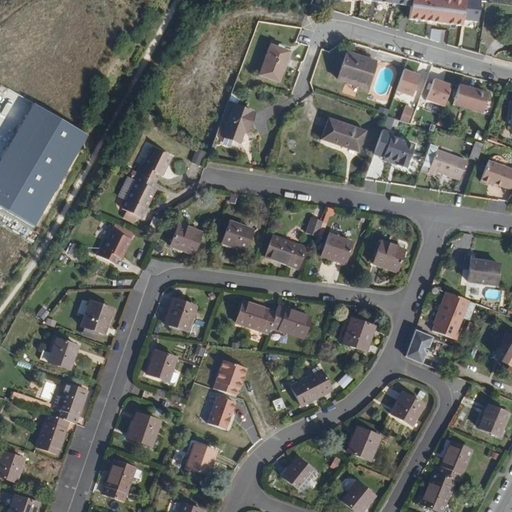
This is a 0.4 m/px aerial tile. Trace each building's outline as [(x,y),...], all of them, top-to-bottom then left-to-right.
[(463,0),(410,0),(409,6),(407,19),(459,27),(460,21),(463,0)] [(478,2),(465,0),(463,0),(460,21),(475,23),(478,2)] [(445,30),(432,29),(431,39),(443,44),(445,30)] [(280,83),(290,54),(270,47),(260,76),(280,83)] [(366,89),(374,63),(347,54),(338,79),(366,89)] [(412,96),(419,77),(403,70),(396,91),(412,96)] [(444,107),(451,85),(434,79),(426,101),(444,107)] [(482,113),(487,94),(458,86),(453,105),(482,113)] [(82,132),(20,98),(0,134),(0,204),(33,222),(82,132)] [(248,133),(255,114),(234,106),(223,138),(240,144),(244,132),(248,133)] [(413,110),(406,108),(401,121),(408,124),(413,110)] [(358,151),(364,132),(327,119),(320,140),(339,146),(340,145),(358,151)] [(393,133),(384,129),(374,154),(382,158),(382,160),(396,165),(397,164),(407,168),(415,144),(392,135),(393,133)] [(483,145),(475,142),(469,159),(476,162),(483,145)] [(430,145),(421,170),(428,173),(436,149),(436,148),(430,145)] [(172,158),(152,148),(142,166),(141,166),(137,174),(154,183),(158,176),(162,178),(172,158)] [(466,160),(436,149),(428,173),(436,176),(437,173),(459,181),(466,160)] [(511,171),(486,162),(480,182),(492,187),(493,185),(511,191),(511,171)] [(154,183),(137,174),(134,180),(133,181),(134,182),(130,191),(126,199),(120,210),(125,212),(135,217),(141,220),(155,192),(151,189),(154,183)] [(121,197),(126,199),(130,191),(125,189),(121,197)] [(227,200),(225,206),(231,209),(233,202),(227,200)] [(135,217),(125,212),(121,220),(132,224),(135,217)] [(314,241),(319,226),(309,222),(303,237),(314,241)] [(123,251),(132,234),(113,224),(100,251),(99,250),(96,257),(112,265),(116,258),(120,249),(123,251)] [(190,254),(198,233),(174,224),(166,245),(190,254)] [(243,253),(250,232),(227,224),(220,245),(243,253)] [(341,264),(349,244),(327,236),(319,256),(341,264)] [(294,269),(302,248),(270,237),(262,257),(294,269)] [(393,274),(401,251),(377,243),(370,265),(393,274)] [(78,248),(74,255),(81,258),(85,251),(78,248)] [(496,285),(500,262),(470,258),(467,281),(496,285)] [(443,310),(450,294),(447,292),(440,309),(443,310)] [(211,293),(206,296),(210,302),(215,299),(211,293)] [(455,332),(467,300),(450,294),(443,310),(440,309),(435,325),(436,325),(433,332),(455,341),(458,333),(455,332)] [(184,333),(193,308),(170,300),(162,325),(184,333)] [(300,340),(307,318),(274,307),(272,313),(239,302),(232,324),(265,335),(267,329),(300,340)] [(102,337),(111,313),(88,304),(79,329),(82,329),(96,335),(102,337)] [(43,307),(37,315),(44,319),(50,312),(43,307)] [(47,320),(45,326),(52,329),(54,323),(47,320)] [(363,352),(370,327),(347,320),(339,344),(363,352)] [(93,342),(96,335),(82,329),(79,337),(93,342)] [(421,363),(431,338),(414,331),(405,356),(421,363)] [(511,339),(500,362),(508,366),(506,369),(511,371),(511,339)] [(67,371),(75,348),(53,341),(45,364),(67,371)] [(449,345),(442,343),(438,352),(440,355),(445,358),(448,351),(447,350),(449,345)] [(458,349),(449,345),(447,350),(448,351),(456,354),(458,349)] [(169,373),(174,360),(153,352),(145,375),(166,383),(169,373)] [(269,354),(259,353),(263,362),(269,354)] [(247,368),(223,360),(213,388),(236,396),(238,389),(240,389),(247,368)] [(329,390),(318,370),(288,388),(299,406),(329,390)] [(169,373),(166,383),(170,384),(174,383),(176,375),(169,373)] [(337,384),(343,391),(351,385),(352,383),(345,376),(337,384)] [(49,403),(55,387),(45,383),(39,399),(49,403)] [(64,386),(52,418),(45,415),(34,448),(54,456),(66,423),(73,425),(85,393),(64,386)] [(409,426),(420,404),(400,394),(388,415),(409,426)] [(235,403),(217,396),(208,423),(226,429),(235,403)] [(497,438),(507,416),(487,407),(476,429),(497,438)] [(148,448),(157,423),(134,415),(125,440),(148,448)] [(367,462),(378,438),(356,429),(346,453),(367,462)] [(456,483),(470,452),(449,443),(435,474),(454,482),(456,483)] [(205,476),(213,454),(192,446),(183,468),(205,476)] [(498,454),(492,451),(490,457),(496,459),(498,454)] [(0,478),(13,483),(21,460),(0,453),(0,478)] [(340,459),(334,456),(329,466),(335,469),(340,459)] [(296,459),(281,478),(298,492),(299,491),(303,495),(308,489),(304,485),(313,473),(296,459)] [(121,503),(133,470),(111,462),(100,495),(121,503)] [(436,511),(440,511),(454,482),(435,474),(433,473),(419,504),(436,511)] [(352,511),(360,511),(373,497),(355,483),(340,502),(352,511)] [(31,511),(35,505),(27,502),(29,496),(14,491),(6,511),(31,511)]
